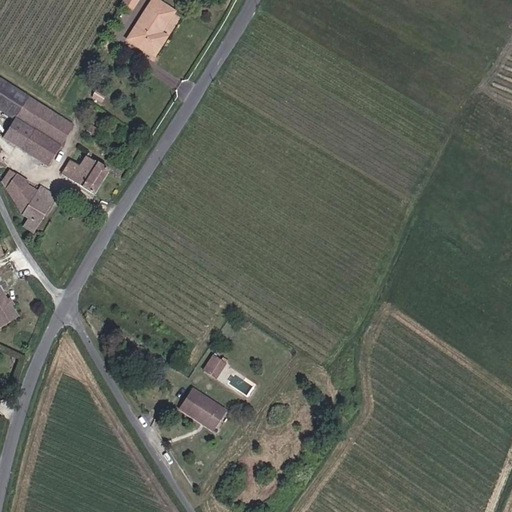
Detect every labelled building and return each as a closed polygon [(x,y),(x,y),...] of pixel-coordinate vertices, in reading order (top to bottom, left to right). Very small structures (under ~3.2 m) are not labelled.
[(159,17),(153,13),(160,0),(134,0),(122,20),(147,36),(159,17)] [(76,123),(52,109),(0,77),(0,107),(17,117),(5,137),(50,164),(76,123)] [(84,114),(89,117),(93,111),(88,108),(84,114)] [(39,209),(52,186),(37,177),(19,166),(22,161),(3,150),(0,156),(0,163),(3,170),(19,197),(24,200),(39,209)] [(63,174),(95,193),(110,169),(90,157),(91,155),(89,153),(81,166),(71,160),(63,174)] [(52,186),(59,175),(43,166),(37,177),(52,186)] [(22,204),(32,220),(39,209),(24,200),(22,204)] [(18,304),(11,293),(8,287),(0,273),(0,313),(0,314),(18,304)] [(229,365),(233,360),(219,350),(208,364),(217,371),(224,362),(229,365)] [(222,375),(229,365),(224,362),(217,371),(222,375)] [(219,425),(231,409),(198,387),(185,405),(207,420),(209,417),(219,425)]
